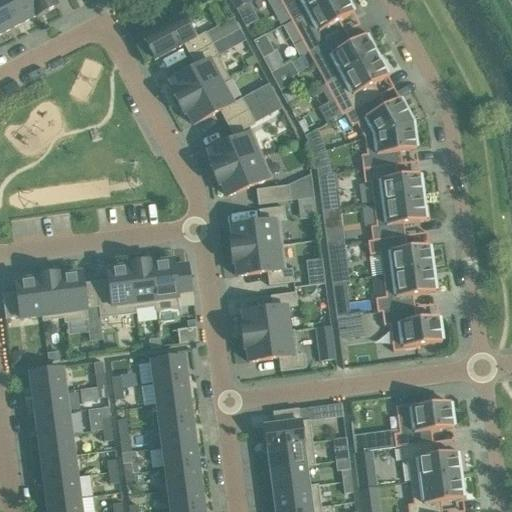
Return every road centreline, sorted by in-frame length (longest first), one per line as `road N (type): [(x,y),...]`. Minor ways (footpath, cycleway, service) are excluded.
road 1 (residential): [(481,368),(447,107),(389,0)]
road 2 (residential): [(198,230),(192,193),(114,45),(83,36),(0,75)]
road 3 (residential): [(224,402),(481,368)]
road 4 (residential): [(0,256),(198,230)]
road 5 (residential): [(224,402),(198,230)]
road 6 (residential): [(501,511),(481,368)]
